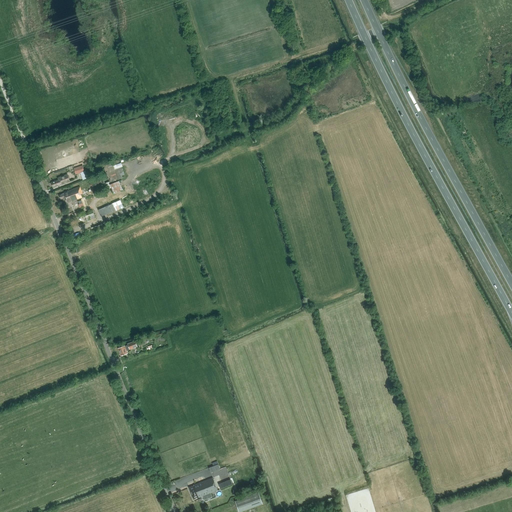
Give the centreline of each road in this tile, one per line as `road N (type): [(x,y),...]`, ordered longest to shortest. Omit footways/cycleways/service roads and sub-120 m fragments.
road 1 (unclassified): [(173,511),(28,151)]
road 2 (trunk): [(348,0),(511,315)]
road 3 (trunk): [(511,283),(364,0)]
